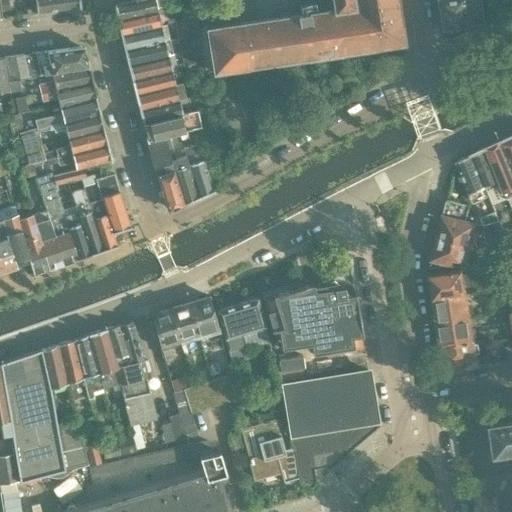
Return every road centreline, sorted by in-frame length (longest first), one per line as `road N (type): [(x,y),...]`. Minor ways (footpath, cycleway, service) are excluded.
road 1 (residential): [(152,233),(414,93)]
road 2 (residential): [(417,414),(413,271),(427,162)]
road 3 (residential): [(357,197),(397,385),(417,414)]
road 4 (residential): [(107,11),(152,233)]
road 5 (residential): [(357,197),(175,292)]
road 6 (residential): [(175,292),(0,352)]
road 7 (residential): [(152,233),(0,294)]
road 8 (unclassified): [(341,511),(349,489),(417,414)]
